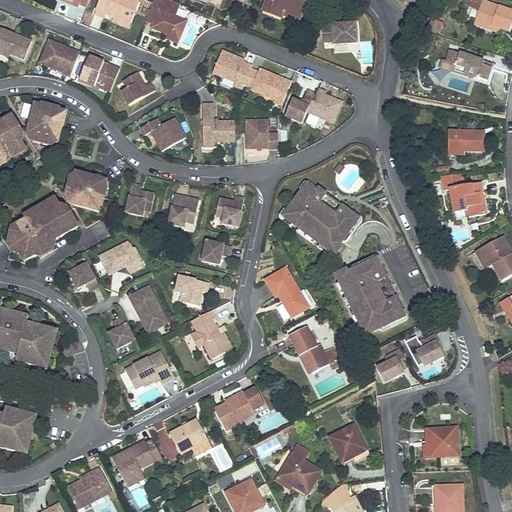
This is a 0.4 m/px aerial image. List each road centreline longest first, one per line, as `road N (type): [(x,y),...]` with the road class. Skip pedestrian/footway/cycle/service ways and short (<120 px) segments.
road 1 (residential): [(376,104),(357,85),(237,35),(210,37),(184,65),(170,67),(5,0)]
road 2 (residential): [(265,170),(269,188),(244,294),(252,357),(122,434),(89,428)]
road 3 (residential): [(479,388),(455,291),(411,212),(376,104)]
road 4 (residential): [(0,86),(55,85),(77,96),(96,108),(124,148),(161,167),(265,170)]
road 5 (residential): [(89,428),(98,383),(90,337),(64,302),(0,277)]
road 6 (residential): [(397,511),(390,442),(396,411),(420,394),(479,388)]
road 7 (residential): [(265,170),(321,150),(376,104)]
road 8 (residential): [(495,511),(479,388)]
